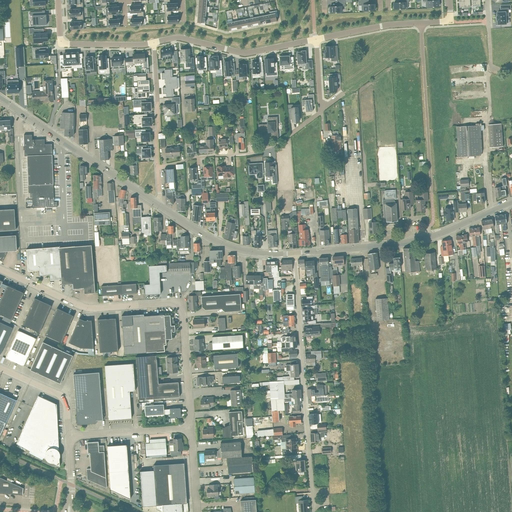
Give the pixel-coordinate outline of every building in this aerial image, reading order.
[(409,0),(401,0),(402,2),(394,3),(394,9),(401,9),(401,10),(405,10),(405,9),(408,8),(407,2),(409,2),(409,0)] [(430,1),(429,0),(422,0),(423,1),(425,1),(426,7),(427,7),(428,8),(432,8),(432,7),(439,7),(438,0),(430,1)] [(366,4),(366,1),(358,2),(359,5),(361,5),(362,11),(364,11),(364,12),(368,12),(368,11),(375,10),(374,4),(366,4)] [(345,6),(345,3),(338,3),(338,6),(330,6),(330,13),(337,13),(337,14),(341,13),(341,6),(345,6)] [(164,4),(165,14),(171,13),(171,10),(178,10),(178,9),(178,5),(177,5),(177,4),(170,4),(164,4)] [(498,21),(498,25),(502,24),(502,25),(506,25),(506,24),(507,24),(506,12),(508,12),(508,10),(511,9),(510,5),(501,6),(501,12),(497,12),(498,16),(497,16),(497,21),(498,21)] [(137,12),(137,15),(144,15),(143,12),(142,12),(142,6),(130,6),(130,13),(137,12)] [(113,17),(113,14),(119,13),(119,7),(106,8),(106,17),(113,17)] [(83,9),(69,10),(70,16),(77,16),(77,19),(83,19),(83,9)] [(42,11),(30,12),(30,16),(32,16),(33,25),(47,25),(46,15),(42,15),(42,11)] [(277,11),(269,12),(270,14),(271,22),(277,21),(276,17),(278,17),(277,13),(277,11)] [(171,13),(165,14),(165,24),(178,23),(178,22),(179,22),(179,17),(178,18),(178,16),(171,16),(171,13)] [(144,15),(137,15),(137,18),(131,19),(131,20),(130,20),(130,24),(131,24),(131,26),(144,25),(144,15)] [(106,17),(107,27),(120,26),(120,25),(121,25),(121,21),(120,21),(120,19),(113,20),(113,17),(106,17)] [(205,25),(205,17),(197,17),(197,22),(201,23),(201,24),(205,25)] [(77,22),(70,22),(70,24),(70,28),(71,28),(71,29),(84,28),(83,19),(77,19),(77,22)] [(42,29),(33,29),(33,34),(34,42),(34,43),(43,43),(43,41),(48,41),(47,33),(42,33),(42,29)] [(331,46),(325,46),(325,52),(324,52),(325,57),(331,57),(331,61),(338,61),(337,47),(331,47),(331,46)] [(46,47),(35,47),(36,58),(40,58),(40,59),(44,58),(49,57),(48,49),(46,50),(46,47)] [(160,50),(161,58),(173,55),(174,61),(178,60),(177,50),(177,51),(172,52),(171,48),(160,50)] [(190,67),(194,67),(194,57),(190,58),(189,50),(180,50),(181,62),(190,62),(190,67)] [(24,51),(16,52),(17,67),(25,66),(24,51)] [(305,51),(301,51),(302,52),(297,52),(297,53),(296,54),(297,59),(298,58),(298,66),(302,66),(306,65),(306,69),(312,69),(312,60),(306,61),(306,60),(306,55),(305,51)] [(72,69),(71,52),(66,52),(66,53),(64,54),(64,59),(60,60),(60,69),(65,69),(65,65),(71,64),(72,69)] [(75,52),(71,52),(72,69),(72,64),(77,64),(77,68),(82,68),(82,58),(78,58),(78,53),(75,53),(75,52)] [(133,59),(126,59),(126,65),(134,64),(134,63),(143,62),(143,68),(149,68),(148,57),(144,57),(144,54),(133,55),(133,59)] [(98,55),(99,69),(105,69),(105,73),(110,73),(109,59),(106,59),(106,56),(103,56),(102,55),(98,55)] [(280,56),(279,56),(280,65),(283,65),(284,69),(294,68),(293,57),(289,57),(289,56),(288,56),(288,55),(283,55),(283,56),(280,57),(280,56)] [(87,56),(87,57),(85,57),(86,61),(85,61),(85,65),(86,65),(86,69),(90,69),(90,72),(96,72),(96,63),(93,63),(92,57),(91,57),(91,56),(87,56)] [(112,58),(112,69),(125,68),(125,60),(121,60),(121,57),(116,57),(116,56),(113,57),(112,58)] [(197,70),(207,70),(206,57),(203,57),(203,56),(197,56),(197,58),(195,58),(196,64),(197,64),(197,70)] [(216,76),(222,76),(222,63),(218,64),(218,56),(212,57),(212,58),(209,58),(210,70),(216,70),(216,76)] [(273,58),(265,59),(266,76),(278,76),(277,65),(274,65),(274,62),(273,62),(273,58)] [(227,60),(223,60),(224,72),(225,72),(225,76),(235,76),(234,64),(231,64),(231,61),(227,61),(227,60)] [(256,61),(252,61),(253,74),(259,73),(259,76),(264,76),(263,63),(259,63),(259,62),(256,62),(256,61)] [(236,80),(243,80),(242,76),(247,76),(246,64),(243,65),(243,64),(239,64),(239,74),(236,74),(236,80)] [(165,79),(165,83),(179,82),(179,78),(177,78),(177,77),(171,77),(170,69),(164,70),(164,73),(161,73),(162,79),(165,79)] [(135,87),(150,86),(150,80),(147,80),(146,76),(138,76),(138,75),(133,75),(134,81),(137,81),(138,86),(135,87)] [(329,91),(337,90),(336,84),(341,84),(340,75),(336,75),(336,78),(329,78),(329,91)] [(18,80),(7,81),(8,93),(19,92),(18,80)] [(32,92),(33,96),(33,101),(45,100),(45,102),(53,101),(52,81),(43,81),(44,92),(32,92)] [(166,94),(166,97),(172,96),(172,89),(177,89),(177,87),(180,87),(179,82),(165,83),(165,87),(162,88),(163,94),(166,94)] [(150,86),(135,87),(135,93),(137,93),(137,98),(147,98),(147,92),(150,92),(150,86)] [(305,100),(301,100),(302,106),(305,106),(306,112),(313,112),(312,101),(314,101),(314,95),(308,95),(308,100),(305,100)] [(180,104),(180,97),(171,98),(172,104),(164,105),(163,105),(163,109),(164,109),(165,115),(168,114),(168,116),(172,116),(172,114),(178,114),(177,104),(180,104)] [(151,107),(151,103),(146,103),(146,99),(133,100),(133,108),(134,108),(134,107),(141,107),(142,111),(146,111),(151,111),(151,107)] [(184,99),(185,106),(188,106),(188,111),(195,111),(194,99),(184,99)] [(293,108),(288,109),(289,120),(292,119),(292,122),(299,122),(299,116),(300,116),(300,110),(298,110),(298,107),(293,107),(293,108)] [(60,115),(60,129),(65,129),(65,136),(73,136),(73,129),(74,129),(75,113),(68,112),(62,112),(62,115),(60,115)] [(134,115),(134,123),(135,123),(135,122),(142,122),(142,126),(152,126),(152,122),(151,118),(147,118),(147,114),(134,115)] [(278,138),(278,133),(278,131),(277,127),(278,127),(277,117),(267,117),(268,122),(267,122),(267,124),(258,124),(259,132),(265,132),(268,131),(268,132),(269,132),(268,131),(271,131),(272,138),(278,138)] [(502,123),(489,124),(491,147),(504,146),(502,123)] [(479,125),(456,126),(458,157),(481,156),(479,125)] [(78,130),(79,140),(79,145),(88,144),(87,129),(78,130)] [(150,138),(150,134),(146,134),(145,129),(140,130),(135,130),(135,137),(141,137),(141,142),(145,142),(150,141),(150,138)] [(134,130),(126,131),(126,136),(128,136),(128,140),(135,139),(134,130)] [(241,133),(237,134),(236,135),(236,142),(238,142),(239,150),(244,150),(244,137),(244,133),(241,133)] [(54,202),(52,149),(52,144),(45,144),(44,139),(32,140),(32,135),(24,135),(25,156),(27,156),(29,193),(30,193),(30,197),(32,197),(33,208),(57,207),(57,202),(54,202)] [(114,146),(124,145),(123,135),(114,136),(114,146)] [(219,139),(219,143),(219,148),(227,148),(227,144),(233,144),(233,139),(232,135),(229,136),(229,138),(219,139)] [(333,152),(338,151),(340,151),(339,142),(340,142),(340,135),(332,136),(332,148),(333,148),(333,152)] [(99,140),(100,155),(100,160),(109,160),(108,151),(113,150),(112,139),(99,140)] [(199,146),(199,148),(199,153),(213,152),(213,140),(206,140),(207,145),(199,146)] [(195,148),(194,143),(190,144),(191,149),(187,149),(188,156),(197,155),(196,150),(196,148),(195,148)] [(142,158),(151,157),(151,153),(150,150),(146,150),(146,145),(136,146),(136,153),(142,153),(142,158)] [(179,147),(175,147),(175,148),(165,149),(166,157),(171,157),(171,156),(180,155),(179,147)] [(265,162),(266,176),(272,176),(273,183),(277,183),(276,168),(273,168),(273,162),(272,162),(272,161),(268,161),(268,162),(265,162)] [(262,177),(262,173),(262,164),(249,164),(249,174),(257,174),(257,178),(262,177)] [(207,167),(204,167),(204,177),(208,176),(208,180),(215,179),(215,173),(212,173),(212,167),(211,167),(210,166),(208,166),(207,167)] [(234,175),(234,172),(233,167),(227,167),(225,168),(225,166),(218,166),(218,168),(217,168),(218,176),(224,175),(224,177),(231,177),(230,175),(234,175)] [(165,189),(166,205),(173,204),(173,191),(176,191),(174,168),(165,168),(165,171),(164,171),(164,183),(164,189),(165,189)] [(201,185),(201,181),(201,180),(198,180),(197,172),(196,172),(196,168),(189,168),(189,180),(190,180),(190,179),(190,178),(194,178),(194,179),(195,179),(195,182),(197,182),(197,185),(201,185)] [(92,189),(93,200),(97,200),(97,189),(102,189),(101,176),(93,175),(93,189),(92,189)] [(495,187),(496,192),(496,197),(507,195),(506,186),(508,186),(507,181),(507,177),(502,178),(503,186),(500,187),(495,187)] [(114,190),(114,188),(113,183),(107,183),(107,190),(108,190),(109,203),(115,202),(114,190)] [(462,204),(458,204),(459,207),(459,212),(466,211),(466,204),(465,204),(465,200),(470,199),(470,195),(470,194),(469,190),(466,190),(466,187),(460,188),(460,191),(461,200),(462,204)] [(420,200),(416,200),(417,206),(417,211),(425,210),(424,201),(428,201),(427,196),(427,192),(427,188),(424,188),(425,193),(420,193),(420,200)] [(119,194),(118,197),(120,198),(119,202),(119,207),(123,207),(123,204),(127,204),(127,201),(123,201),(124,200),(125,195),(126,190),(121,189),(119,194)] [(396,199),(395,190),(384,191),(385,200),(383,200),(383,204),(385,204),(386,222),(390,222),(390,224),(394,224),(393,221),(397,221),(396,203),(395,203),(395,202),(394,202),(394,199),(396,199)] [(412,192),(410,192),(405,192),(405,199),(401,199),(402,210),(410,209),(409,200),(413,200),(413,195),(412,192)] [(476,192),(473,193),(473,201),(477,201),(477,203),(484,203),(483,193),(476,193),(476,192)] [(176,198),(176,206),(176,211),(185,211),(185,199),(178,198),(178,195),(176,195),(176,198)] [(250,226),(249,201),(244,201),(244,204),(239,204),(240,217),(245,216),(245,226),(250,226)] [(454,207),(445,208),(445,211),(443,211),(444,217),(446,216),(446,220),(454,219),(453,212),(458,212),(457,201),(453,201),(454,207)] [(98,204),(94,204),(96,246),(99,246),(98,232),(97,225),(98,225),(111,224),(110,212),(98,213),(98,204)] [(310,208),(301,209),(301,211),(301,215),(314,214),(313,208),(313,204),(310,205),(310,208)] [(135,208),(132,208),(132,218),(141,218),(141,228),(141,231),(145,231),(145,232),(147,233),(151,233),(151,222),(150,217),(141,217),(141,213),(142,213),(142,207),(141,207),(141,205),(137,205),(136,206),(136,209),(135,209),(135,208)] [(193,205),(192,221),(200,222),(201,206),(193,205)] [(206,213),(206,215),(206,220),(215,220),(214,213),(215,213),(215,208),(215,207),(210,207),(210,210),(206,210),(206,213)] [(363,209),(364,214),(364,219),(368,219),(369,233),(377,232),(377,230),(377,229),(376,224),(373,224),(373,222),(371,222),(371,218),(371,208),(363,209)] [(0,230),(16,230),(14,209),(0,209),(0,230)] [(357,209),(347,209),(348,215),(348,229),(349,238),(349,243),(359,242),(358,237),(357,215),(357,209)] [(340,235),(340,239),(341,244),(348,243),(348,238),(347,234),(346,220),(345,210),(337,210),(338,221),(342,220),(343,234),(340,235)] [(287,229),(287,221),(290,221),(289,216),(281,216),(282,229),(287,229)] [(225,233),(224,238),(232,239),(232,238),(236,239),(237,231),(234,231),(235,223),(231,222),(227,222),(225,233)] [(299,246),(310,245),(310,238),(309,239),(308,233),(308,229),(305,230),(305,224),(298,225),(299,230),(300,239),(299,239),(299,246)] [(174,233),(174,231),(174,226),(168,226),(168,231),(167,231),(167,238),(166,238),(166,243),(167,245),(171,245),(171,233),(174,233)] [(275,243),(277,243),(277,234),(273,234),(273,230),(272,230),(271,228),(271,227),(268,227),(268,231),(269,242),(275,241),(275,243)] [(288,234),(289,244),(289,249),(297,248),(296,243),(296,234),(297,234),(297,227),(293,227),(293,233),(288,234)] [(320,235),(320,240),(321,245),(329,245),(328,230),(324,230),(324,235),(320,235)] [(255,231),(251,231),(251,238),(255,238),(255,248),(261,248),(261,236),(255,236),(255,231)] [(129,232),(122,232),(123,244),(130,243),(129,232)] [(17,251),(17,246),(16,235),(0,236),(0,260),(2,261),(7,253),(6,251),(17,251)] [(181,239),(177,239),(178,247),(181,247),(181,248),(189,247),(189,244),(189,243),(189,240),(188,236),(186,236),(185,235),(183,235),(183,236),(180,236),(181,239)] [(75,246),(77,267),(78,278),(72,278),(73,284),(73,289),(84,288),(84,294),(95,293),(91,245),(75,246)] [(61,279),(62,285),(73,284),(72,278),(78,278),(77,267),(75,246),(59,247),(61,268),(62,279),(61,279)] [(59,247),(43,248),(44,264),(49,264),(50,274),(51,280),(61,279),(62,279),(61,268),(59,247)] [(415,261),(414,247),(403,248),(405,272),(419,271),(419,266),(419,261),(415,261)] [(44,264),(43,248),(27,249),(28,271),(39,270),(40,275),(50,274),(49,264),(44,264)] [(379,269),(378,257),(377,252),(367,254),(370,270),(379,269)] [(436,269),(435,257),(435,252),(424,253),(425,258),(425,270),(436,269)] [(343,261),(343,256),(333,257),(333,262),(334,270),(337,269),(336,266),(344,266),(343,261)] [(328,264),(328,262),(328,257),(319,258),(319,263),(320,265),(320,266),(321,281),(329,281),(329,278),(329,270),(328,264)] [(401,272),(400,267),(400,262),(399,257),(393,258),(393,263),(389,264),(389,269),(389,270),(394,270),(394,273),(401,272)] [(350,258),(350,266),(356,265),(357,275),(363,275),(362,258),(350,258)] [(284,270),(287,270),(292,270),(292,260),(281,260),(281,268),(284,268),(284,270)] [(311,261),(306,262),(306,269),(306,272),(307,275),(311,274),(313,274),(314,274),(314,273),(314,269),(314,265),(314,261),(313,261),(311,261)] [(190,262),(169,263),(170,274),(187,273),(190,273),(194,273),(194,263),(190,263),(190,262)] [(150,284),(144,284),(145,295),(161,294),(159,272),(167,272),(167,265),(148,266),(150,284)] [(264,278),(261,278),(261,276),(253,276),(253,284),(253,289),(259,289),(262,289),(264,289),(264,278)] [(203,281),(195,281),(195,290),(204,290),(203,281)] [(121,285),(122,295),(137,294),(136,284),(121,285)] [(0,301),(0,314),(12,320),(24,293),(7,285),(0,301)] [(122,295),(121,285),(101,286),(102,296),(122,295)] [(281,290),(273,290),(273,302),(281,302),(281,290)] [(240,294),(201,296),(202,307),(205,310),(221,309),(225,312),(241,311),(240,294)] [(286,294),(286,299),(286,310),(289,310),(294,310),(294,294),(289,294),(286,294)] [(197,309),(196,295),(188,296),(190,310),(197,309)] [(307,300),(302,300),(302,306),(312,306),(315,305),(311,306),(310,300),(313,299),(313,296),(306,297),(307,300)] [(23,325),(40,332),(51,305),(35,298),(23,325)] [(389,319),(387,298),(376,299),(378,320),(389,319)] [(303,315),(313,315),(312,309),(315,309),(315,305),(312,306),(312,309),(302,309),(303,315)] [(57,308),(45,335),(62,342),(74,315),(57,308)] [(175,330),(175,325),(171,325),(170,320),(170,315),(164,315),(132,317),(132,315),(122,316),(124,354),(163,351),(162,345),(166,345),(166,339),(172,339),(171,329),(172,329),(172,331),(173,332),(174,332),(175,331),(175,330)] [(303,321),(308,321),(308,324),(316,323),(316,320),(313,320),(313,315),(303,315),(303,321)] [(68,342),(84,349),(94,349),(92,320),(84,321),(79,318),(68,342)] [(97,320),(100,352),(118,351),(116,318),(97,320)] [(193,328),(198,328),(204,327),(204,319),(193,320),(193,328)] [(0,355),(13,328),(0,322),(0,355)] [(304,328),(304,336),(320,335),(319,329),(313,329),(313,327),(304,328)] [(5,358),(10,360),(10,361),(12,362),(13,361),(24,366),(36,339),(18,330),(5,358)] [(212,337),(213,349),(243,347),(242,335),(212,337)] [(195,351),(200,350),(204,350),(203,339),(194,340),(195,344),(195,346),(195,351)] [(296,341),(282,342),(281,342),(282,348),(281,348),(281,352),(293,351),(294,351),(293,347),(297,347),(296,341)] [(43,342),(32,365),(30,370),(61,384),(63,380),(62,380),(73,355),(43,342)] [(310,354),(305,354),(306,363),(312,363),(312,366),(315,365),(315,360),(321,360),(321,351),(311,351),(311,354),(310,354)] [(268,353),(260,354),(260,363),(268,363),(268,353)] [(214,369),(219,369),(238,367),(237,354),(213,355),(214,369)] [(156,355),(136,357),(139,400),(144,400),(174,397),(179,397),(178,382),(158,383),(156,359),(156,355)] [(197,367),(202,367),(206,366),(205,356),(195,357),(196,363),(197,367)] [(176,357),(171,357),(166,358),(168,373),(178,372),(176,357)] [(105,366),(108,415),(109,420),(131,418),(130,391),(135,391),(133,363),(105,366)] [(103,420),(103,416),(99,372),(73,374),(77,424),(97,423),(96,420),(103,420)] [(326,381),(326,374),(316,374),(316,382),(326,381)] [(210,377),(197,377),(197,381),(199,381),(199,385),(209,384),(208,381),(210,380),(214,380),(214,376),(210,377)] [(284,385),(283,381),(277,381),(270,382),(270,390),(266,391),(267,397),(271,397),(271,399),(284,398),(284,394),(284,385)] [(308,396),(315,396),(324,395),(323,385),(317,385),(317,389),(318,389),(319,392),(315,393),(314,389),(307,389),(308,396)] [(292,394),(284,394),(284,398),(301,397),(300,389),(292,390),(292,394)] [(231,406),(242,405),(240,390),(230,391),(231,406)] [(0,392),(0,436),(16,400),(0,392)] [(57,404),(55,404),(38,396),(17,443),(30,451),(46,459),(48,461),(50,462),(53,463),(55,462),(58,461),(59,459),(60,456),(60,454),(59,451),(57,404)] [(201,408),(206,408),(209,407),(209,404),(213,404),(213,397),(204,398),(204,400),(201,400),(201,408)] [(301,404),(301,397),(284,398),(285,402),(294,401),(294,404),(294,408),(292,408),(292,413),(300,413),(299,404),(301,404)] [(284,405),(284,398),(271,399),(271,403),(271,407),(272,423),(279,422),(278,411),(285,411),(284,410),(284,405)] [(145,415),(164,414),(164,404),(145,406),(145,415)] [(180,408),(165,409),(165,410),(165,412),(170,412),(170,414),(171,414),(171,418),(176,418),(177,418),(181,417),(180,408)] [(242,411),(237,411),(229,412),(229,424),(222,427),(223,437),(243,435),(243,430),(242,411)] [(309,414),(310,424),(318,423),(317,414),(317,413),(313,414),(313,413),(313,414),(309,414)] [(290,427),(291,426),(296,426),(296,423),(301,423),(300,416),(289,417),(290,427)] [(207,429),(203,429),(203,438),(213,437),(213,427),(207,428),(207,429)] [(318,433),(315,433),(310,434),(311,442),(316,441),(319,441),(322,441),(321,437),(318,437),(318,433)] [(286,445),(296,444),(296,439),(289,439),(288,435),(283,435),(281,435),(281,442),(286,442),(286,445)] [(150,443),(146,444),(146,455),(166,454),(165,438),(150,440),(150,443)] [(171,456),(176,455),(181,455),(181,450),(183,450),(183,445),(181,445),(181,438),(173,439),(173,441),(169,441),(169,445),(174,445),(174,451),(171,451),(171,456)] [(228,473),(233,473),(253,471),(252,456),(242,457),(241,441),(225,443),(220,443),(221,449),(219,451),(215,451),(215,450),(204,451),(205,459),(221,458),(227,458),(228,473)] [(104,445),(99,446),(98,442),(87,442),(88,453),(89,453),(91,469),(87,469),(87,479),(107,488),(104,452),(104,445)] [(127,444),(107,446),(110,489),(112,489),(130,497),(130,498),(131,498),(127,444)] [(296,444),(286,445),(286,449),(282,449),(282,455),(290,455),(289,451),(297,450),(296,444)] [(296,472),(300,471),(305,471),(304,460),(301,460),(301,454),(290,455),(290,461),(295,461),(296,472)] [(154,475),(140,476),(142,506),(156,505),(156,509),(157,510),(161,511),(188,511),(188,503),(187,503),(184,468),(154,470),(154,475)] [(23,488),(0,477),(0,493),(23,495),(23,488)] [(235,494),(255,492),(254,477),(234,479),(235,494)] [(219,488),(219,484),(208,485),(209,489),(207,489),(208,496),(218,496),(218,488),(219,488)] [(299,511),(309,511),(309,506),(308,506),(307,500),(303,500),(302,496),(295,497),(296,503),(299,503),(299,511)] [(256,511),(256,499),(245,500),(240,501),(241,511),(256,511)]
